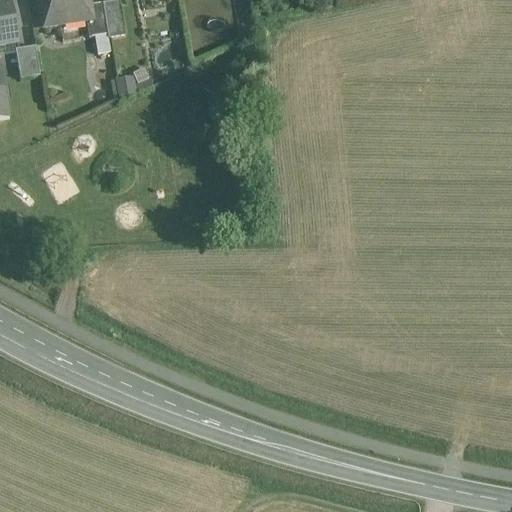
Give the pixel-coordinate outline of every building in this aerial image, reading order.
[(88,0),(38,0),(44,33),(86,26),(93,25),(90,10),(88,0)] [(119,5),(102,8),(107,40),(108,44),(126,41),(119,5)] [(93,25),(86,26),(89,43),(95,42),(107,40),(102,8),(90,10),(93,25)] [(11,9),(0,10),(0,48),(18,46),(11,9)] [(107,40),(95,42),(97,59),(110,57),(108,44),(107,40)] [(35,51),(15,54),(20,84),(40,80),(35,51)] [(133,87),(118,89),(120,101),(135,98),(133,87)] [(4,92),(0,92),(0,123),(9,122),(4,92)]
